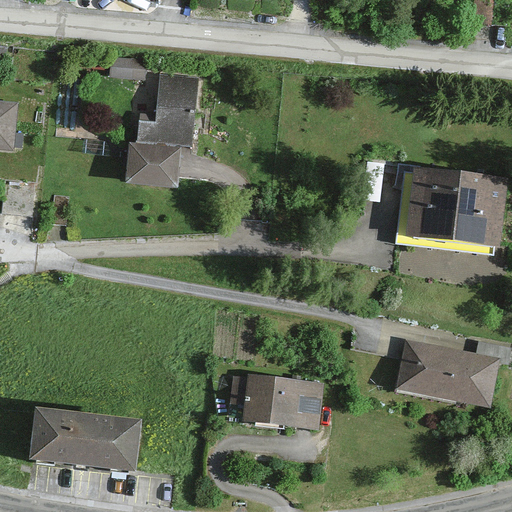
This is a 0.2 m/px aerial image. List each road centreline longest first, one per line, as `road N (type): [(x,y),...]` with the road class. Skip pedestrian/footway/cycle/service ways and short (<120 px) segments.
road 1 (residential): [(0,18),(511,65)]
road 2 (unclassified): [(511,498),(446,511),(41,511),(0,503)]
